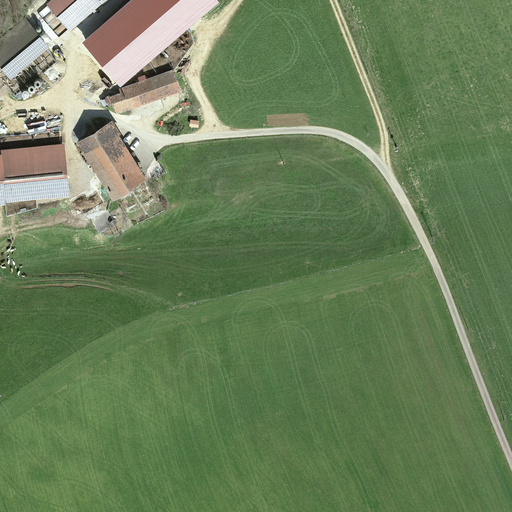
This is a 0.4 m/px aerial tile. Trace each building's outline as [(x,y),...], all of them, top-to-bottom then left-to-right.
[(99,0),(42,0),(67,28),(99,0)] [(215,0),(135,0),(87,41),(119,80),(216,1),(215,0)] [(48,48),(25,20),(0,41),(0,67),(10,80),(48,48)] [(181,93),(173,70),(108,93),(116,115),(181,93)] [(146,178),(111,124),(78,145),(113,199),(146,178)] [(70,196),(65,144),(0,150),(0,155),(0,156),(0,155),(0,206),(5,206),(5,203),(70,196)]
